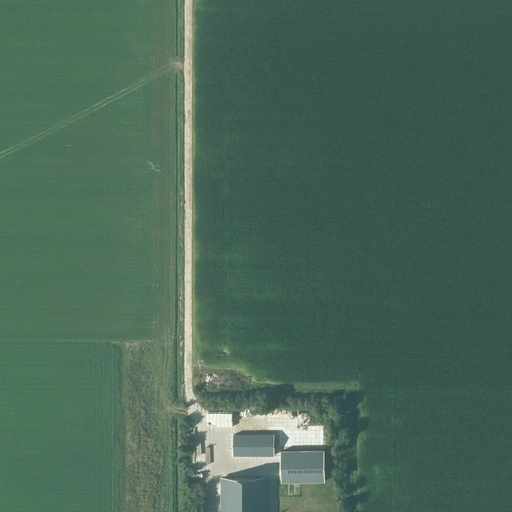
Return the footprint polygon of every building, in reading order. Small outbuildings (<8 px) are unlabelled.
[(234,357),(234,411),(324,411),(324,357),(234,357)] [(253,420),(253,429),(267,429),(267,420),(253,420)] [(274,456),(274,435),(233,435),(233,456),(274,456)] [(324,482),(324,450),(281,451),(281,482),(324,482)] [(222,478),(221,511),(264,511),(265,478),(222,478)]
